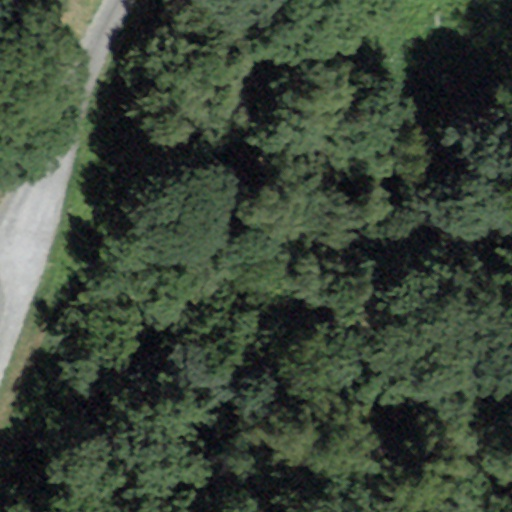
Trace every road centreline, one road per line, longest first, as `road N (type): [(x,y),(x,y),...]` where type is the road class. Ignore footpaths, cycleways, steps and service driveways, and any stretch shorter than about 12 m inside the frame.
road 1 (residential): [(124,0),(41,241)]
road 2 (track): [(41,241),(0,369)]
